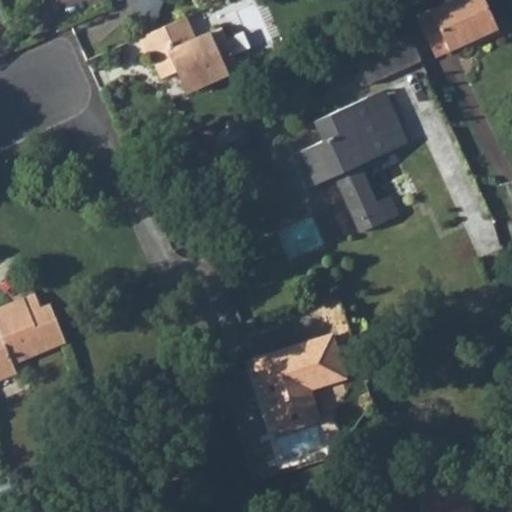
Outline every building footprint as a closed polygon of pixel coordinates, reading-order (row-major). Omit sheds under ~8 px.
[(447,43),(449,48),(477,34),(480,40),(498,31),(483,0),(451,0),(418,15),(432,50),(447,43)] [(151,53),(161,77),(185,67),(195,88),(239,68),(222,25),(196,36),(187,16),(138,37),(146,55),(151,53)] [(412,40),(408,34),(353,58),(366,87),(422,62),(412,40)] [(384,138),(360,149),(366,164),(411,145),(401,125),(386,91),(367,99),(384,138)] [(360,149),(384,138),(367,99),(313,122),(323,141),(310,147),(308,141),(286,151),(292,162),(284,166),(282,174),(289,187),(295,187),(300,184),(304,193),(333,180),(359,234),(385,223),(375,204),(359,167),(366,164),(360,149)] [(385,223),(400,217),(390,197),(375,204),(385,223)] [(37,290),(0,303),(0,374),(1,377),(19,370),(15,360),(68,337),(53,301),(43,305),(37,290)] [(317,416),(307,384),(345,373),(332,333),(253,358),(274,429),(317,416)] [(484,467),(453,452),(440,480),(418,486),(424,509),(412,511),(477,511),(472,494),(484,467)]
